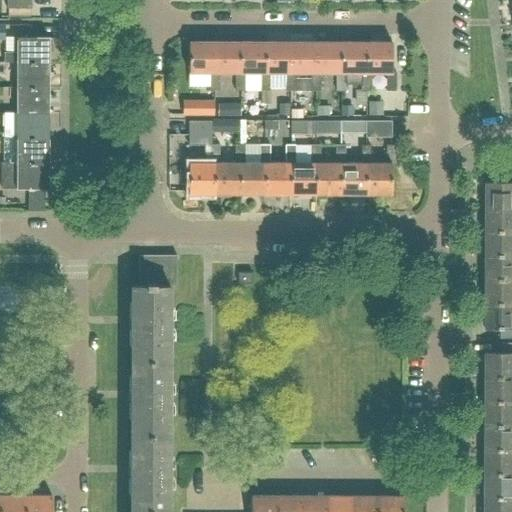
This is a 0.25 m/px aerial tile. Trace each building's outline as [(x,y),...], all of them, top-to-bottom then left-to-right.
[(7,0),(7,9),(32,9),(31,0),(7,0)] [(16,61),(16,62),(49,62),(49,53),(54,53),(54,38),(49,38),(49,36),(13,36),(13,51),(3,51),(3,61),(16,61)] [(220,90),(220,72),(215,72),(215,41),(189,41),(188,72),(210,72),(210,90),(220,90)] [(245,90),(245,72),(240,72),(240,41),(215,41),(215,72),(220,72),(235,72),(235,90),(245,90)] [(266,41),(240,41),(240,72),(245,72),(260,72),(260,90),(270,90),(270,72),(265,72),(266,41)] [(295,90),(296,72),(291,72),(291,41),(266,41),(265,72),(270,72),(285,72),(285,90),(295,90)] [(321,90),(321,72),(315,72),(315,41),(291,41),(291,72),(296,72),(310,72),(310,90),(321,90)] [(341,41),(315,41),(315,72),(321,72),(336,72),(336,90),(346,90),(346,83),(346,72),(341,72),(341,41)] [(371,90),(371,72),(366,72),(366,41),(341,41),(341,72),(346,72),(346,83),(361,83),(361,90),(371,90)] [(366,72),(371,72),(386,72),(386,90),(397,90),(397,71),(392,71),(392,41),(366,41),(366,72)] [(16,62),(16,87),(49,87),(49,62),(16,62)] [(49,87),(16,87),(16,112),(49,112),(49,87)] [(383,100),(368,100),(368,115),(383,115),(383,100)] [(186,104),(186,115),(217,115),(217,104),(186,104)] [(3,112),(3,137),(49,136),(49,112),(16,112),(3,112)] [(366,121),(366,137),(391,137),(392,121),(366,121)] [(210,162),(188,162),(188,193),(215,193),(215,162),(220,162),(220,144),(212,144),(212,129),(188,129),(188,145),(209,145),(210,162)] [(3,162),(16,162),(49,162),(49,136),(3,137),(3,162)] [(215,162),(215,193),(240,193),(240,162),(245,162),(245,144),(235,144),(235,162),(220,162),(215,162)] [(240,162),(240,193),(265,193),(265,162),(270,162),(270,144),(260,144),(260,162),(245,162),(240,162)] [(265,162),(265,193),(290,194),(290,162),(295,162),(295,144),(285,144),(285,162),(270,162),(265,162)] [(290,162),(290,194),(315,194),(315,162),(320,162),(320,144),(310,144),(310,162),(295,162),(290,162)] [(315,162),(315,194),(341,194),(341,162),(345,162),(346,144),(336,144),(335,162),(320,162),(315,162)] [(341,162),(341,194),(365,194),(366,162),(371,162),(371,144),(361,144),(361,162),(345,162),(341,162)] [(366,162),(365,194),(392,194),(392,164),(396,164),(397,144),(386,144),(386,162),(371,162),(366,162)] [(50,188),(49,162),(16,162),(3,162),(1,162),(1,188),(50,188)] [(511,207),(511,182),(484,182),(484,207),(511,207)] [(511,207),(484,207),(484,231),(511,230),(511,207)] [(511,230),(484,231),(484,255),(511,254),(511,230)] [(165,285),(170,285),(177,285),(177,256),(177,255),(138,254),(138,284),(165,285)] [(511,254),(484,255),(484,279),(511,278),(511,254)] [(252,272),(238,272),(238,283),(252,283),(252,272)] [(511,278),(484,279),(484,303),(511,302),(511,278)] [(170,323),(170,285),(165,285),(138,284),(132,285),(131,323),(170,323)] [(511,302),(484,303),(484,328),(499,327),(499,338),(511,337),(511,302)] [(170,360),(170,323),(131,323),(131,360),(170,360)] [(511,342),(501,342),(501,352),(484,352),(484,377),(511,376),(511,342)] [(169,397),(170,360),(131,360),(131,397),(169,397)] [(511,376),(484,377),(483,401),(511,400),(511,376)] [(169,435),(169,397),(131,397),(131,435),(169,435)] [(511,400),(483,401),(483,425),(511,424),(511,400)] [(511,424),(483,425),(483,449),(511,449),(511,424)] [(169,472),(169,435),(131,435),(130,472),(169,472)] [(511,449),(483,449),(483,473),(511,473),(511,449)] [(169,472),(130,472),(130,509),(169,509),(169,472)] [(511,473),(483,473),(483,497),(511,497),(511,473)] [(26,511),(26,494),(1,493),(0,511),(26,511)] [(52,511),(52,494),(26,494),(26,511),(52,511)] [(277,511),(277,495),(250,495),(250,511),(277,511)] [(302,511),(302,495),(277,495),(277,511),(302,511)] [(327,511),(327,495),(302,495),(302,511),(327,511)] [(327,511),(352,511),(352,495),(327,495),(327,511)] [(377,511),(378,495),(352,495),(352,511),(377,511)] [(377,511),(403,511),(404,496),(378,495),(377,511)] [(511,511),(511,497),(483,497),(483,511),(511,511)]
